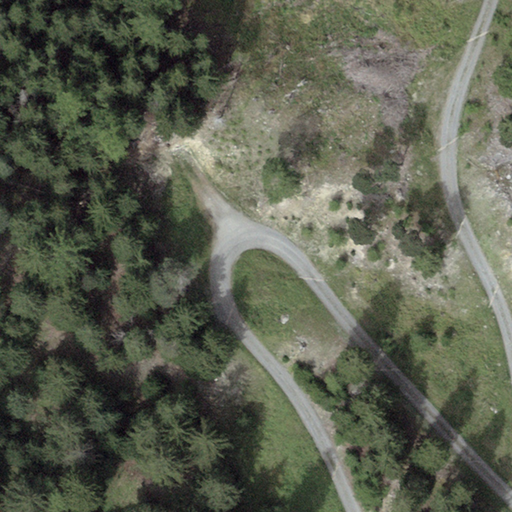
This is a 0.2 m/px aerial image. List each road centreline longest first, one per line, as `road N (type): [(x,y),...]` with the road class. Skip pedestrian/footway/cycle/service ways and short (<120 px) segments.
road 1 (track): [(352,511),(315,411),(225,303),(228,251),(245,238),(269,236),(296,253),(511,494)]
road 2 (track): [(511,357),(449,177),(449,131),(492,0)]
